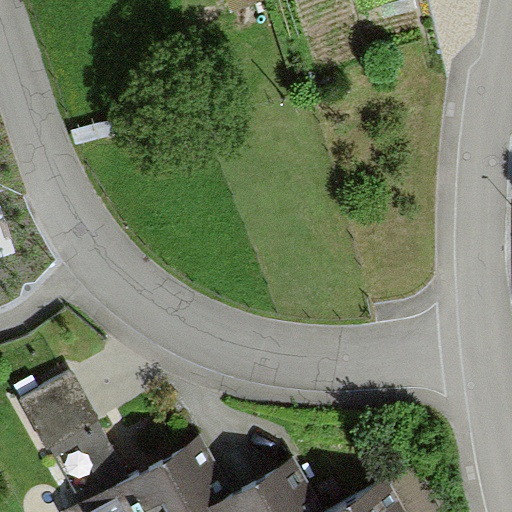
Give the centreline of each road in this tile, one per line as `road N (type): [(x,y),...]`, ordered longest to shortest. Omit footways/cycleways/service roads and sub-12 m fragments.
road 1 (residential): [(489,342),(296,356),(230,343),(150,299),(89,249),(52,184),(0,14)]
road 2 (residential): [(489,342),(481,260),(486,152),(511,40)]
road 3 (residential): [(507,511),(489,342)]
